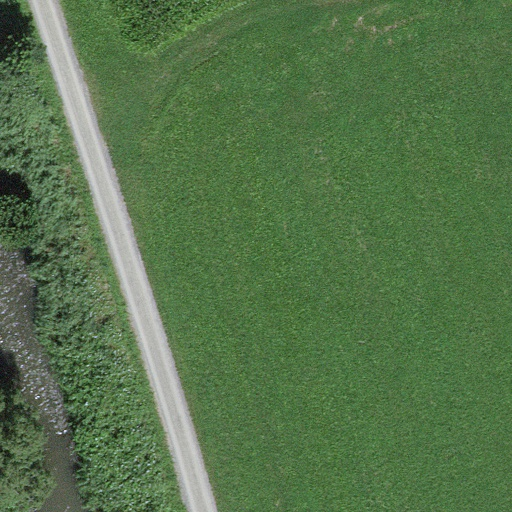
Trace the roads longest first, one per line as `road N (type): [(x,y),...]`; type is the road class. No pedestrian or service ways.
road 1 (track): [(202,511),(45,0)]
road 2 (track): [(303,0),(235,20),(178,54),(118,130),(108,198)]
